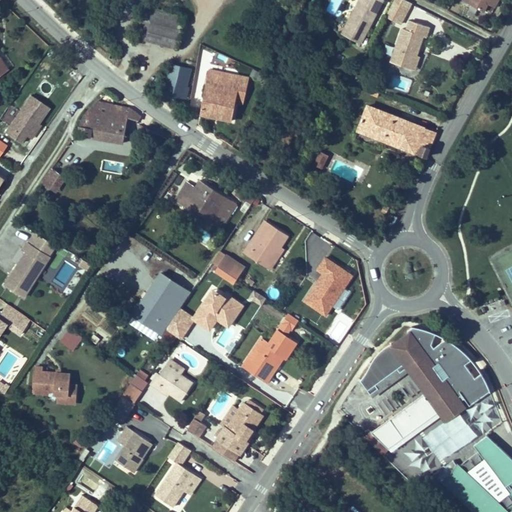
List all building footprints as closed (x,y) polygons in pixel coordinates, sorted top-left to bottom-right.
[(364,31),(368,33),(385,0),(361,0),(349,22),(353,24),(347,35),(358,41),(364,31)] [(407,0),(396,0),(388,17),(402,25),(413,3),(407,0)] [(461,0),(486,11),(489,4),(497,8),(500,0),(461,0)] [(187,23),(145,13),(137,44),(179,54),(187,23)] [(432,28),(413,21),(409,31),(404,29),(392,62),(413,70),(418,56),(425,37),(428,38),(432,28)] [(349,22),(343,33),(347,35),(353,24),(349,22)] [(368,33),(364,31),(358,41),(362,44),(368,33)] [(183,101),(192,69),(175,65),(167,96),(183,101)] [(241,103),(245,78),(211,72),(204,118),(233,123),(237,103),(241,103)] [(32,97),(6,134),(21,145),(26,138),(31,142),(42,127),(39,126),(50,110),(32,97)] [(139,122),(142,115),(129,104),(95,101),(80,116),(77,138),(120,145),(125,121),(139,122)] [(426,156),(438,130),(370,102),(359,129),(426,156)] [(314,160),(321,164),(327,153),(320,149),(314,160)] [(58,188),(63,181),(59,178),(60,176),(52,170),(42,182),(52,189),(54,184),(58,188)] [(195,202),(223,220),(235,202),(208,182),(203,189),(195,184),(181,204),(190,210),(195,202)] [(218,228),(223,220),(195,202),(190,210),(218,228)] [(275,226),(259,251),(262,253),(278,228),(275,226)] [(298,241),(278,228),(262,253),(259,251),(253,259),(279,276),(284,269),(281,267),(290,253),(298,241)] [(23,297),(48,255),(54,244),(33,231),(26,242),(21,250),(24,252),(4,286),(23,297)] [(281,267),(284,269),(293,255),(290,253),(281,267)] [(226,270),(234,259),(235,258),(229,254),(221,266),(226,270)] [(327,317),(354,276),(326,258),(318,272),(323,275),(305,303),(327,317)] [(236,277),(246,283),(253,271),(234,259),(226,270),(236,277)] [(181,309),(192,293),(161,272),(132,316),(134,318),(131,323),(156,339),(159,334),(162,336),(166,330),(181,309)] [(219,319),(215,316),(217,313),(226,318),(231,310),(234,313),(240,303),(227,295),(225,298),(214,290),(196,318),(213,329),(219,319)] [(266,299),(254,291),(250,299),(262,306),(266,299)] [(230,326),(243,305),(240,303),(234,313),(231,310),(226,318),(217,313),(215,316),(219,319),(230,326)] [(0,332),(5,325),(21,336),(30,322),(6,306),(0,314),(0,332)] [(194,318),(181,309),(166,330),(176,337),(180,340),(194,318)] [(269,344),(265,341),(261,339),(248,358),(243,366),(268,382),(284,357),(287,359),(297,343),(289,338),(300,322),(288,314),(278,331),(269,344)] [(374,432),(391,449),(442,411),(428,393),(445,380),(459,398),(464,395),(472,405),(492,390),(489,382),(486,376),(484,372),(477,377),(467,364),(474,359),(469,353),(463,349),(455,342),(448,338),(436,347),(433,343),(438,333),(430,329),(421,327),(415,326),(409,330),(411,333),(395,345),(393,343),(389,345),(385,348),(381,352),(378,354),(376,359),(373,363),(362,380),(373,394),(381,388),(378,385),(398,370),(400,374),(410,366),(428,392),(374,432)] [(84,339),(70,330),(63,342),(76,351),(84,339)] [(176,337),(166,330),(162,336),(172,343),(176,337)] [(169,360),(166,366),(181,375),(184,370),(169,360)] [(182,402),(194,384),(181,375),(166,366),(160,375),(158,374),(151,386),(160,392),(161,389),(170,395),(182,402)] [(34,368),(34,394),(59,394),(59,402),(78,402),(78,383),(71,383),(71,372),(43,372),(43,368),(34,368)] [(134,403),(148,383),(144,381),(148,376),(140,370),(123,396),(134,403)] [(445,380),(428,393),(442,411),(448,420),(465,407),(459,398),(445,380)] [(0,391),(5,394),(9,386),(0,381),(0,391)] [(161,389),(160,392),(178,402),(170,395),(161,389)] [(242,454),(249,443),(257,432),(254,430),(263,415),(262,414),(264,410),(249,401),(247,405),(244,403),(240,410),(234,406),(222,426),(226,428),(219,440),(242,454)] [(117,418),(124,423),(130,414),(117,406),(111,415),(117,418)] [(206,417),(200,413),(188,431),(200,439),(207,428),(201,424),(206,417)] [(111,427),(117,418),(111,415),(106,423),(111,427)] [(117,461),(135,473),(144,460),(143,459),(141,457),(150,442),(135,433),(127,427),(118,441),(126,446),(117,461)] [(368,438),(385,455),(391,449),(374,432),(368,438)] [(511,511),(511,455),(490,435),(477,445),(511,492),(511,507),(508,510),(503,505),(496,500),(490,496),(485,490),(481,483),(476,478),(470,473),(465,471),(462,470),(458,468),(456,468),(452,467),(450,464),(448,466),(447,465),(443,468),(444,469),(437,474),(477,511),(511,511)] [(72,444),(82,448),(85,440),(75,436),(72,444)] [(153,444),(150,442),(141,457),(143,459),(153,444)] [(192,453),(179,445),(175,450),(188,459),(192,453)] [(188,459),(175,450),(169,460),(178,465),(182,468),(188,459)] [(450,464),(452,467),(456,468),(458,468),(462,470),(465,471),(456,460),(450,464)] [(178,465),(156,498),(174,510),(186,493),(196,477),(182,468),(178,465)] [(202,481),(196,477),(186,493),(192,497),(202,481)] [(94,511),(98,507),(81,496),(70,511),(94,511)]
